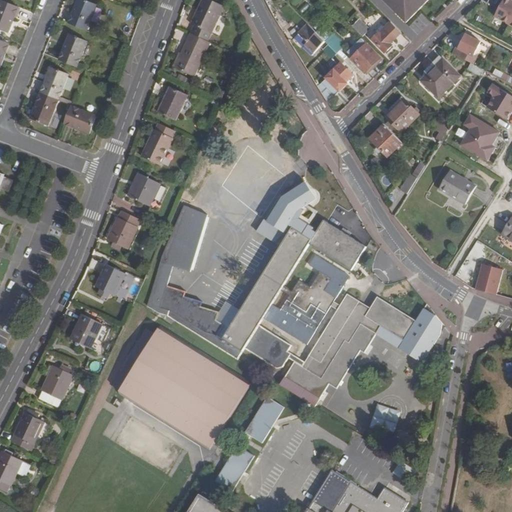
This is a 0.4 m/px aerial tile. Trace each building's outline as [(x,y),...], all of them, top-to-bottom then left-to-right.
[(97,5),(84,0),(78,0),(69,23),(87,31),(97,5)] [(224,6),(211,0),(202,0),(192,24),(196,25),(212,33),(224,6)] [(382,0),(406,23),(429,0),(382,0)] [(510,25),(511,20),(511,1),(510,0),(504,0),(495,17),(510,25)] [(0,29),(9,33),(19,8),(1,1),(0,2),(0,29)] [(352,27),(363,37),(370,30),(359,20),(352,27)] [(385,53),(392,46),(391,44),(401,33),(391,23),(385,29),(379,35),(373,40),(385,53)] [(307,43),(305,45),(314,54),(321,47),(325,52),(330,47),(308,24),(298,34),(307,43)] [(212,33),(196,25),(192,34),(194,35),(208,42),(212,33)] [(382,26),(376,32),(379,35),(385,29),(382,26)] [(334,33),(325,42),(337,54),(346,45),(334,33)] [(88,41),(70,34),(60,60),(78,67),(88,41)] [(307,43),(298,34),(294,38),(312,56),(314,54),(305,45),(307,43)] [(194,35),(191,42),(188,41),(176,67),(195,77),(211,43),(208,42),(194,35)] [(477,58),(474,57),(481,42),(466,35),(459,50),(456,55),(471,64),(473,65),(477,58)] [(0,67),(10,44),(0,40),(0,67)] [(348,54),(353,59),(367,45),(362,40),(348,54)] [(367,45),(352,60),(365,73),(381,58),(367,45)] [(325,52),(332,59),(337,54),(330,47),(325,52)] [(440,56),(425,71),(428,75),(443,59),(440,56)] [(422,81),(439,98),(461,76),(443,59),(428,75),(422,81)] [(340,92),(348,84),(347,82),(354,76),(342,64),(318,87),(328,103),(340,92)] [(482,77),(486,71),(484,70),(473,65),(471,64),(468,70),(482,77)] [(70,75),(52,68),(41,93),(59,100),(70,75)] [(501,79),(508,83),(511,77),(504,74),(501,79)] [(511,96),(493,85),(481,104),(507,120),(511,112),(511,96)] [(177,121),(188,96),(170,88),(159,113),(177,121)] [(31,119),(49,126),(59,100),(41,93),(31,119)] [(402,97),(389,109),(391,111),(393,113),(405,101),(402,97)] [(400,131),(402,133),(419,115),(405,101),(393,113),(391,111),(386,117),(389,120),(400,131)] [(91,134),(98,116),(73,106),(66,124),(91,134)] [(499,133),(470,115),(454,141),(487,161),(495,148),(491,146),(499,133)] [(389,120),(386,123),(396,134),(400,131),(389,120)] [(440,121),(434,130),(440,133),(444,125),(440,121)] [(172,138),(175,131),(159,123),(156,130),(154,130),(142,157),(161,166),(174,139),(172,138)] [(370,139),(388,157),(403,143),(385,124),(370,139)] [(436,139),(441,142),(449,130),(444,125),(440,133),(436,139)] [(401,190),(408,195),(425,166),(421,162),(413,176),(411,174),(401,190)] [(439,190),(466,205),(477,186),(451,171),(439,190)] [(0,188),(9,192),(13,182),(4,178),(5,176),(0,173),(0,188)] [(161,185),(162,184),(139,174),(129,196),(151,206),(155,198),(161,185)] [(299,175),(280,195),(291,206),(310,186),(299,175)] [(167,188),(161,185),(155,198),(161,200),(167,188)] [(226,343),(223,342),(217,338),(226,323),(218,318),(220,310),(202,305),(204,300),(186,294),(187,289),(169,284),(174,264),(191,270),(209,213),(185,206),(163,255),(150,299),(161,306),(170,310),(168,315),(238,359),(243,352),(226,342),(226,343)] [(128,249),(142,220),(122,211),(109,240),(128,249)] [(511,218),(501,235),(511,241),(511,218)] [(245,348),(276,369),(282,368),(288,359),(294,363),(284,378),(319,400),(329,384),(337,389),(361,352),(365,354),(377,334),(374,331),(378,324),(382,327),(404,341),(415,323),(417,321),(378,297),(370,308),(368,312),(357,305),(360,302),(347,294),(340,306),(334,302),(336,299),(325,292),(332,280),(321,272),(311,287),(299,280),(292,291),(284,286),(310,245),(352,271),(367,247),(325,220),(315,236),(317,237),(315,241),(313,240),(293,228),(243,309),(224,340),(223,342),(226,343),(226,342),(243,352),(245,348)] [(115,243),(113,247),(122,251),(123,247),(115,243)] [(126,274),(106,265),(96,287),(101,290),(100,292),(109,297),(111,294),(116,296),(126,274)] [(476,290),(497,295),(503,271),(483,265),(476,290)] [(226,323),(217,338),(223,342),(224,340),(243,309),(227,299),(220,310),(218,318),(226,323)] [(357,305),(368,312),(370,308),(360,302),(357,305)] [(102,323),(83,314),(72,338),(91,348),(102,323)] [(437,336),(415,323),(404,341),(402,344),(424,357),(437,336)] [(374,331),(377,334),(382,327),(378,324),(374,331)] [(121,392),(132,399),(133,396),(211,445),(212,444),(214,444),(249,386),(160,330),(139,362),(131,357),(112,386),(121,392)] [(74,375),(55,366),(40,399),(59,408),(74,375)] [(269,398),(247,434),(263,444),(285,408),(269,398)] [(396,435),(403,411),(378,404),(372,429),(396,435)] [(28,414),(26,413),(12,442),(32,451),(46,422),(37,418),(39,414),(29,410),(28,414)] [(238,446),(216,482),(232,492),(255,457),(238,446)] [(5,453),(3,452),(0,458),(0,488),(8,492),(17,473),(26,477),(32,465),(13,456),(14,453),(6,450),(5,453)] [(394,473),(407,481),(414,469),(402,461),(394,473)] [(227,511),(200,495),(189,511),(403,511),(409,503),(385,488),(378,499),(333,470),(306,511),(227,511)]
